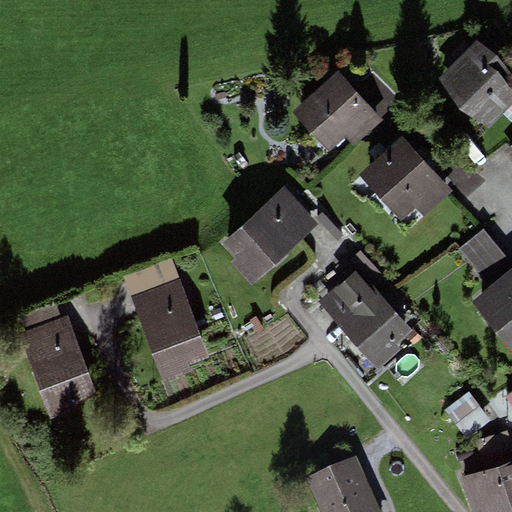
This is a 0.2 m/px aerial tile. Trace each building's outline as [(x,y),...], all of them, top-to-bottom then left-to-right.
[(463,94),(488,120),(511,95),(511,94),(496,79),(502,72),(501,67),(479,44),(472,51),(464,42),(444,62),(453,70),(449,73),(463,87),(463,94)] [(355,139),(377,120),(337,76),(302,107),(331,140),(345,128),(355,139)] [(424,210),(445,190),(402,142),(369,171),(403,208),(414,199),(424,210)] [(285,193),(230,241),(255,269),(310,221),(285,193)] [(461,247),(489,282),(511,265),(483,230),(461,247)] [(327,298),(376,353),(404,329),(355,274),(327,298)] [(511,274),(482,299),(511,336),(511,274)] [(140,297),(166,366),(201,353),(175,284),(140,297)] [(28,334),(54,403),(89,389),(63,321),(28,334)] [(464,477),(476,511),(480,511),(511,501),(511,447),(507,432),(478,442),(488,469),(464,477)] [(313,482),(326,511),(377,511),(356,463),(313,482)]
